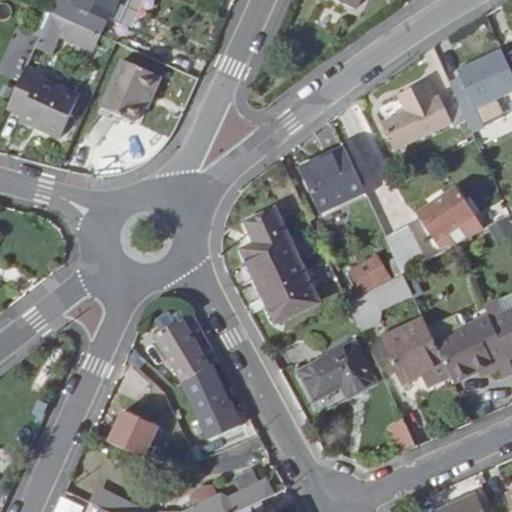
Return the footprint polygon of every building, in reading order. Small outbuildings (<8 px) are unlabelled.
[(58,0),(52,14),(58,16),(102,36),(111,19),(123,23),(132,0),(78,0),(77,4),(67,0),(58,0)] [(336,0),(356,9),(360,0),(336,0)] [(55,23),(58,16),(52,14),(40,41),(51,45),(60,26),(55,23)] [(467,120),(472,134),(484,128),(475,107),(511,90),(511,73),(502,52),(459,71),(467,90),(455,95),(467,120)] [(151,70),(122,56),(98,112),(120,122),(137,83),(143,87),(151,70)] [(43,77),(27,70),(8,110),(24,117),(22,121),(62,139),(81,99),(41,80),(43,77)] [(433,82),(427,85),(434,99),(440,96),(433,82)] [(467,120),(455,95),(442,101),(440,96),(434,99),(427,85),(400,96),(407,113),(383,125),(394,150),(452,123),(453,126),(467,120)] [(365,192),(345,149),(302,169),(322,212),(365,192)] [(456,192),(420,216),(443,250),(455,242),(457,245),(482,230),(456,192)] [(318,303),(276,211),(247,223),(256,245),(243,250),(275,322),(318,303)] [(377,220),(402,274),(424,263),(408,227),(391,234),(383,217),(377,220)] [(349,303),(389,281),(377,260),(352,273),(360,287),(345,296),(349,303)] [(402,274),(389,281),(349,303),(362,331),(380,322),(375,312),(412,295),(402,274)] [(511,357),(511,311),(504,315),(498,301),(485,306),(489,316),(507,354),(509,359),(511,357)] [(184,382),(209,367),(190,334),(201,327),(198,321),(192,315),(157,337),(184,382)] [(434,342),(443,363),(453,382),(493,363),(501,379),(511,373),(511,366),(507,354),(489,316),(434,342)] [(424,372),(443,363),(434,342),(424,321),(382,340),(401,382),(424,372)] [(355,345),(302,373),(317,401),(343,387),(349,398),(377,384),(355,345)] [(449,375),(443,363),(424,372),(430,384),(449,375)] [(230,404),(212,367),(209,367),(184,382),(182,383),(209,440),(242,425),(232,404),(230,404)] [(126,410),(110,444),(145,461),(161,427),(126,410)] [(416,447),(404,421),(389,429),(401,454),(416,447)] [(241,511),(275,496),(267,481),(230,499),(222,496),(186,511),(241,511)] [(145,511),(99,490),(92,504),(106,511),(108,511),(145,511)] [(482,511),(475,496),(438,511),(482,511)]
